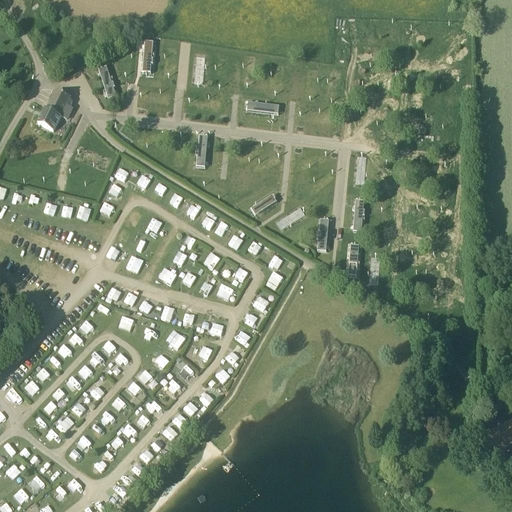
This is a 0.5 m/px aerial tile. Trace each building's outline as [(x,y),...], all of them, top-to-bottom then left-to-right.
[(144,49),(142,75),(151,76),(153,50),(144,49)] [(197,55),(194,87),(203,87),(206,55),(197,55)] [(109,74),(100,77),(109,101),(117,99),(109,74)] [(48,110),(62,117),(70,100),(56,93),(48,110)] [(248,104),(247,112),(272,115),(273,107),(248,104)] [(54,134),(62,117),(48,110),(47,111),(45,111),(38,126),(54,134)] [(200,136),(197,162),(206,163),(208,137),(200,136)] [(116,178),(125,183),(129,174),(120,170),(116,178)] [(143,176),(138,184),(146,190),(151,182),(143,176)] [(154,192),(162,197),(167,189),(159,184),(154,192)] [(110,195),(120,200),(125,191),(114,186),(110,195)] [(13,193),(10,202),(24,207),(27,199),(13,193)] [(273,196),(256,207),(261,214),(278,204),(273,196)] [(356,201),(354,227),(362,228),(364,202),(356,201)] [(103,204),(99,214),(111,219),(115,209),(103,204)] [(196,220),(201,210),(191,205),(186,216),(196,220)] [(78,216),(87,219),(90,210),(81,207),(78,216)] [(301,209),(274,226),(279,233),(306,216),(301,209)] [(132,210),(128,220),(137,225),(141,215),(132,210)] [(207,214),(204,223),(213,227),(217,218),(207,214)] [(158,232),(162,223),(153,218),(148,227),(158,232)] [(217,231),(226,236),(232,227),(223,222),(217,231)] [(128,242),(132,231),(122,228),(118,239),(128,242)] [(186,235),(181,246),(191,250),(196,240),(186,235)] [(230,245),(240,248),(243,239),(234,236),(230,245)] [(139,242),(137,251),(147,254),(150,245),(139,242)] [(256,257),(261,248),(253,243),(248,252),(256,257)] [(351,246),(349,272),(357,273),(359,247),(351,246)] [(212,253),(204,264),(212,271),(221,260),(212,253)] [(372,258),(369,290),(378,291),(380,259),(372,258)] [(167,271),(163,278),(171,283),(176,277),(167,271)] [(184,282),(193,287),(198,277),(189,272),(184,282)] [(273,272),(268,281),(278,287),(284,278),(273,272)] [(206,280),(202,287),(197,284),(194,289),(208,297),(215,285),(206,280)] [(221,288),(216,299),(227,303),(231,292),(221,288)] [(117,307),(121,292),(111,289),(107,304),(117,307)] [(257,298),(254,309),(265,312),(269,301),(257,298)] [(144,302),(140,310),(149,316),(154,307),(144,302)] [(90,315),(100,322),(106,313),(96,306),(90,315)] [(175,321),(176,310),(164,310),(163,320),(175,321)] [(124,333),(134,338),(143,319),(132,314),(124,333)] [(193,324),(195,316),(186,314),(184,321),(193,324)] [(245,324),(255,329),(260,321),(250,315),(245,324)] [(85,321),(77,328),(85,336),(92,329),(85,321)] [(204,322),(202,329),(208,331),(211,324),(204,322)] [(145,341),(154,344),(159,328),(150,325),(145,341)] [(211,335),(220,337),(223,328),(214,326),(211,335)] [(74,346),(81,339),(74,332),(67,340),(74,346)] [(241,332),(235,341),(245,347),(251,338),(241,332)] [(200,336),(196,345),(206,349),(210,341),(200,336)] [(63,344),(56,350),(64,359),(71,352),(63,344)] [(188,349),(185,359),(194,362),(198,352),(188,349)] [(233,366),(240,359),(232,351),(225,359),(233,366)] [(158,353),(152,361),(162,368),(168,360),(158,353)] [(59,368),(62,365),(54,357),(50,361),(59,368)] [(189,382),(196,374),(184,363),(176,371),(189,382)] [(120,377),(125,373),(118,366),(114,370),(120,377)] [(76,375),(82,382),(91,375),(85,368),(76,375)] [(42,369),(35,377),(44,385),(51,377),(42,369)] [(150,383),(154,378),(145,370),(141,374),(150,383)] [(223,385),(230,378),(222,370),(215,377),(223,385)] [(72,390),(78,384),(72,378),(66,384),(72,390)] [(171,396),(179,386),(171,380),(164,389),(171,396)] [(33,381),(26,388),(31,393),(38,387),(33,381)] [(134,383),(127,390),(135,397),(142,390),(134,383)] [(97,401),(108,390),(102,384),(91,395),(97,401)] [(9,389),(3,396),(10,403),(17,396),(9,389)] [(205,406),(212,399),(203,390),(196,397),(205,406)] [(61,404),(68,399),(62,391),(55,396),(61,404)] [(116,411),(124,403),(118,396),(110,403),(116,411)] [(21,414),(29,404),(24,399),(15,409),(21,414)] [(148,407),(153,414),(159,408),(153,402),(148,407)] [(191,418),(199,411),(191,402),(183,409),(191,418)] [(44,408),(47,415),(57,411),(53,403),(44,408)] [(72,410),(79,418),(87,411),(80,403),(72,410)] [(107,413),(101,420),(108,427),(115,420),(107,413)] [(0,414),(0,421),(5,427),(8,423),(0,414)] [(37,415),(31,422),(39,430),(46,423),(37,415)] [(142,428),(148,422),(141,415),(135,422),(142,428)] [(511,424),(507,426),(503,420),(486,430),(490,438),(488,439),(498,457),(511,449),(511,424)] [(121,433),(129,440),(137,431),(129,425),(121,433)] [(59,426),(57,430),(65,435),(67,431),(59,426)] [(94,434),(104,436),(105,429),(96,427),(94,434)] [(171,443),(178,437),(170,428),(163,434),(171,443)] [(118,435),(114,439),(123,448),(127,444),(118,435)] [(85,436),(78,444),(88,452),(94,445),(85,436)] [(76,462),(83,455),(76,449),(69,455),(76,462)] [(24,451),(20,456),(28,463),(32,458),(24,451)] [(486,453),(479,458),(484,466),(492,462),(486,453)] [(13,480),(21,474),(15,466),(7,473),(13,480)] [(35,477),(21,484),(26,493),(40,486),(35,477)] [(76,492),(81,487),(72,477),(67,482),(76,492)] [(61,503),(67,498),(61,490),(55,495),(61,503)] [(22,492),(14,497),(19,505),(27,500),(22,492)] [(110,497),(109,496),(93,509),(95,511),(108,511),(121,502),(114,494),(110,497)] [(12,511),(6,503),(0,507),(0,511),(12,511)]
